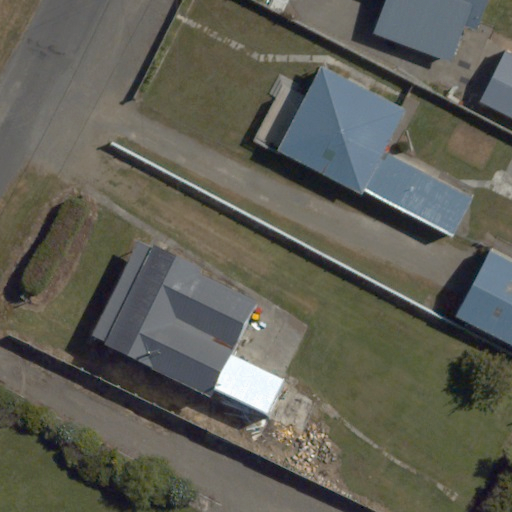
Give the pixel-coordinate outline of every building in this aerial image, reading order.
[(504,21),(456,0),(297,0),(282,35),(374,77),(361,107),(447,146),(504,21)] [(511,50),(506,48),(481,98),(511,113),(511,50)] [(388,177),(289,133),(247,225),(436,310),(455,269),(365,229),(388,177)] [(123,222),(70,192),(15,289),(68,319),(123,222)] [(280,362),(136,304),(92,413),(287,491),(310,434),(259,414),(280,362)] [(511,333),(482,317),(446,380),(511,416),(511,333)]
